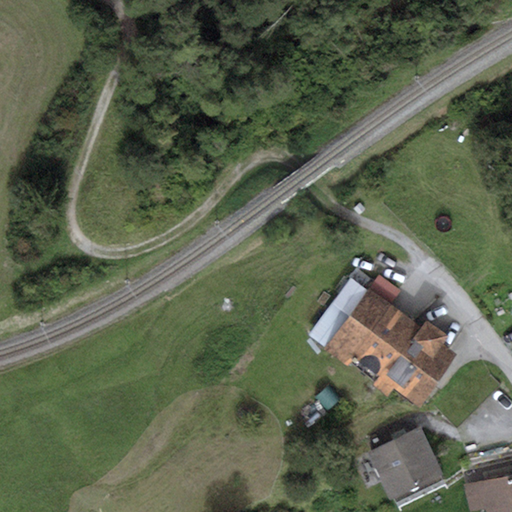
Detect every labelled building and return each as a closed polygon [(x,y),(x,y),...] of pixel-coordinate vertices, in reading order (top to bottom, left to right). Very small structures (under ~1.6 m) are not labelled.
[(353,275),(308,335),(387,393),(393,385),(418,404),(456,354),(444,345),(451,336),(425,316),(419,324),(391,304),(369,287),(353,275)] [(378,275),(369,287),(391,304),(400,291),(378,275)] [(440,410),(456,427),(500,386),(484,369),(440,410)] [(441,472),(420,427),(367,452),(389,497),(441,472)] [(511,511),(511,476),(465,485),(469,511),(487,508),(488,511),(511,511)]
